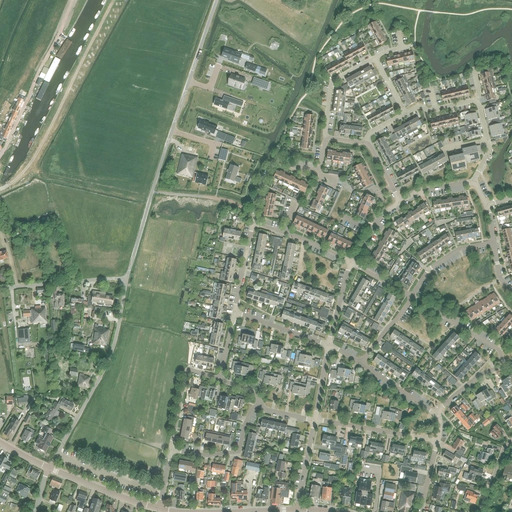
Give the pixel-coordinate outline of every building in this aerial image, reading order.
[(368,25),(371,30),(378,26),(376,21),(368,25)] [(371,30),(373,35),(381,31),(378,26),(371,30)] [(373,35),(376,40),(384,36),(381,31),(373,35)] [(384,36),(376,40),(378,45),(384,42),(386,41),(384,36)] [(67,39),(58,55),(63,58),(72,41),(67,39)] [(363,43),(358,46),(362,54),(367,51),(363,43)] [(358,46),(353,49),(357,56),(362,54),(358,46)] [(241,56),(235,53),(235,52),(225,49),(223,56),(228,58),(228,60),(239,63),(241,56)] [(353,49),(348,51),(352,59),(357,56),(353,49)] [(343,54),(345,57),(348,62),(352,59),(348,51),(343,54)] [(56,57),(45,80),(51,83),(62,60),(56,57)] [(342,58),(340,59),(345,67),(349,65),(348,62),(345,57),(342,58)] [(337,61),(335,62),(340,70),(345,67),(340,59),(337,61)] [(335,62),(330,65),(335,72),(340,70),(335,62)] [(335,72),(330,65),(326,67),(330,75),(335,72)] [(370,67),(365,69),(370,79),(377,75),(374,69),(372,71),(370,67)] [(486,73),(481,74),(482,79),(493,77),(492,71),(491,68),(485,70),(486,73)] [(360,72),(364,79),(365,81),(370,79),(365,69),(360,72)] [(360,72),(355,74),(359,82),(364,79),(360,72)] [(232,74),(228,85),(233,87),(234,84),(242,87),(245,79),(239,77),(240,77),(237,76),(236,76),(232,74)] [(355,74),(350,77),(355,87),(360,84),(359,82),(355,74)] [(397,81),(395,82),(398,87),(405,83),(407,81),(404,75),(401,75),(395,78),(397,81)] [(347,84),(345,85),(348,91),(351,89),(351,91),(356,88),(355,87),(350,77),(345,80),(347,84)] [(255,78),(252,84),(264,88),(267,82),(255,78)] [(44,81),(35,98),(40,100),(48,83),(44,81)] [(405,83),(398,87),(400,92),(408,87),(410,86),(407,81),(405,83)] [(335,96),(343,97),(345,97),(346,91),(346,92),(348,91),(345,85),(343,86),(341,87),(341,91),(336,90),(335,96)] [(403,96),(412,91),(413,91),(412,91),(410,87),(410,86),(408,87),(400,92),(403,96)] [(405,101),(413,97),(415,96),(412,91),(403,96),(405,101)] [(495,93),(486,95),(487,101),(489,100),(490,103),(496,102),(495,99),(496,99),(495,93)] [(229,103),(231,98),(224,96),(223,101),(216,98),(214,105),(223,108),(227,109),(229,103)] [(413,97),(405,101),(408,106),(416,102),(413,97)] [(236,100),(231,98),(229,103),(242,107),(242,106),(237,104),(236,100)] [(13,101),(12,104),(15,105),(20,107),(21,105),(22,106),(24,102),(23,101),(18,99),(17,100),(14,99),(14,100),(17,101),(16,103),(13,101)] [(490,108),(486,109),(487,115),(499,112),(497,107),(498,106),(499,105),(499,103),(495,104),(489,105),(490,108)] [(13,110),(10,118),(14,120),(16,116),(17,116),(20,111),(18,111),(20,107),(15,105),(12,104),(11,107),(13,108),(13,110)] [(390,104),(385,107),(390,114),(394,112),(390,104)] [(334,106),(333,112),(337,112),(337,116),(343,116),(343,117),(345,118),(345,117),(345,114),(343,113),(344,108),(342,107),(342,108),(334,106)] [(385,107),(381,109),(385,117),(390,114),(385,107)] [(381,109),(376,112),(380,120),(385,117),(381,109)] [(464,116),(465,121),(477,118),(475,113),(472,114),(471,111),(461,113),(461,117),(464,116)] [(376,112),(371,114),(375,122),(380,120),(376,112)] [(492,120),(493,122),(503,120),(501,117),(500,117),(499,112),(487,115),(489,120),(492,120)] [(375,122),(371,114),(366,117),(370,125),(375,122)] [(10,118),(6,125),(11,127),(13,123),(14,124),(15,120),(14,120),(10,118)] [(417,118),(413,120),(417,128),(421,125),(422,126),(425,125),(422,119),(419,120),(417,118)] [(465,127),(465,130),(475,128),(474,125),(478,124),(477,118),(465,121),(466,126),(465,127)] [(199,125),(198,128),(201,129),(210,133),(209,135),(216,138),(218,131),(216,130),(217,127),(212,125),(209,124),(209,122),(204,121),(204,122),(201,120),(201,121),(199,125)] [(413,120),(408,123),(413,132),(418,129),(417,128),(413,120)] [(490,126),(491,132),(503,129),(505,129),(505,126),(502,127),(501,124),(503,123),(503,120),(493,122),(494,125),(490,126)] [(408,123),(403,125),(408,135),(413,132),(408,123)] [(0,132),(0,139),(5,142),(6,140),(5,139),(5,138),(6,138),(8,133),(9,130),(11,131),(12,128),(10,128),(11,127),(6,125),(4,129),(2,128),(1,129),(0,131),(0,132)] [(403,125),(398,128),(403,135),(404,137),(408,135),(403,125)] [(403,135),(398,128),(394,130),(395,133),(392,135),(393,136),(394,138),(395,140),(396,140),(398,139),(399,140),(404,137),(403,135)] [(475,128),(465,130),(466,133),(468,133),(469,138),(481,136),(479,130),(476,131),(475,128)] [(503,129),(491,132),(493,137),(496,136),(497,139),(503,138),(507,137),(505,134),(504,134),(503,130),(503,129)] [(226,135),(224,141),(233,144),(235,138),(226,135)] [(376,141),(378,146),(386,142),(383,137),(376,141)] [(378,146),(381,151),(389,147),(386,142),(378,146)] [(449,158),(451,164),(452,170),(467,167),(466,162),(480,159),(479,154),(482,153),(480,146),(477,146),(462,149),(463,154),(449,158)] [(381,151),(383,156),(391,152),(389,147),(381,151)] [(383,156),(386,161),(394,156),(391,152),(383,156)] [(345,153),(344,162),(350,163),(352,163),(353,154),(351,153),(345,153)] [(437,154),(432,156),(437,166),(442,164),(438,157),(437,154)] [(443,154),(438,157),(442,164),(447,161),(443,154)] [(194,172),(198,158),(187,155),(186,156),(182,155),(177,174),(193,178),(194,173),(194,172)] [(394,156),(386,161),(389,166),(396,161),(394,156)] [(427,159),(429,162),(432,169),(437,166),(432,156),(427,159)] [(428,171),(424,164),(422,162),(418,164),(419,167),(423,174),(428,171)] [(429,162),(424,164),(428,171),(432,169),(429,162)] [(353,168),(355,173),(367,167),(367,166),(365,167),(363,163),(354,167),(353,168)] [(415,164),(410,167),(415,175),(419,172),(415,164)] [(230,165),(225,179),(234,182),(239,168),(230,165)] [(355,173),(358,178),(368,173),(366,169),(368,168),(367,167),(355,173)] [(410,167),(406,169),(410,177),(415,175),(410,167)] [(406,169),(401,172),(405,180),(410,177),(406,169)] [(273,178),(279,181),(283,172),(281,171),(280,172),(277,171),(273,178)] [(281,184),(283,185),(284,183),(287,176),(284,174),(285,173),(283,172),(279,181),(282,182),(281,184)] [(405,180),(401,172),(396,175),(400,183),(405,180)] [(192,182),(206,185),(208,176),(197,173),(197,174),(194,173),(193,178),(192,182)] [(358,178),(361,183),(372,177),(372,176),(370,177),(368,173),(358,178)] [(287,176),(284,183),(286,184),(289,185),(293,177),(291,176),(290,177),(287,176)] [(289,185),(294,188),(298,180),(295,179),(295,178),(293,177),(289,185)] [(372,177),(361,183),(363,188),(365,188),(367,187),(369,185),(371,184),(373,183),(371,179),(373,178),(372,177)] [(294,188),(300,190),(303,182),(301,180),(301,182),(298,180),(294,188)] [(303,182),(300,190),(305,193),(308,185),(305,184),(306,183),(303,182)] [(320,186),(318,191),(327,195),(328,193),(329,190),(330,188),(329,188),(325,186),(321,184),(320,186)] [(318,191),(317,193),(318,194),(317,197),(324,201),(327,195),(318,191)] [(362,198),(364,199),(372,203),(375,198),(370,196),(366,194),(365,197),(362,196),(362,198)] [(314,199),(313,202),(322,206),(323,203),(325,204),(326,201),(324,201),(317,197),(316,200),(314,199)] [(359,203),(361,204),(369,208),(370,205),(371,206),(372,203),(364,199),(362,202),(360,201),(359,203)] [(322,206),(313,202),(311,207),(319,211),(322,206)] [(424,203),(419,206),(424,214),(429,211),(424,203)] [(361,204),(359,210),(367,214),(368,211),(367,211),(369,208),(361,204)] [(418,209),(415,210),(419,217),(424,214),(419,206),(417,208),(418,209)] [(358,209),(355,214),(356,215),(365,219),(367,214),(359,210),(358,209)] [(411,211),(409,212),(415,220),(419,217),(415,210),(412,212),(411,211)] [(408,215),(405,217),(410,224),(411,225),(413,223),(412,222),(415,220),(409,212),(407,214),(408,215)] [(298,214),(293,223),(297,225),(296,226),(298,227),(302,218),(303,216),(298,214)] [(402,217),(400,219),(405,227),(408,225),(408,226),(411,225),(410,224),(405,217),(403,219),(402,217)] [(301,227),(304,228),(307,221),(302,218),(298,227),(300,228),(301,227)] [(405,227),(400,219),(395,222),(400,230),(405,227)] [(306,231),(308,232),(313,223),(307,221),(304,228),(307,229),(306,231)] [(311,231),(314,233),(318,226),(313,223),(308,232),(311,233),(311,231)] [(317,236),(319,237),(323,228),(318,226),(314,233),(317,234),(317,236)] [(471,226),(466,227),(467,230),(468,238),(471,238),(472,239),(474,239),(472,228),(471,226)] [(220,237),(219,241),(224,242),(225,238),(229,239),(231,229),(225,228),(223,237),(223,238),(220,237)] [(323,228),(319,237),(321,238),(322,236),(325,238),(328,231),(323,228)] [(428,228),(423,231),(425,233),(427,237),(432,235),(428,228)] [(386,231),(385,233),(393,238),(396,233),(389,229),(388,232),(386,231)] [(385,236),(383,239),(390,243),(393,238),(385,233),(384,235),(385,236)] [(331,234),(328,241),(331,242),(330,243),(332,244),(336,236),(331,234)] [(446,234),(441,237),(447,245),(448,244),(448,243),(450,241),(446,234)] [(335,244),(338,246),(342,238),(336,236),(332,244),(335,245),(335,244)] [(441,237),(436,241),(441,247),(444,246),(444,247),(447,245),(441,237)] [(341,248),(343,249),(347,241),(342,238),(338,246),(341,247),(341,248)] [(380,241),(379,243),(387,248),(390,243),(383,239),(382,242),(380,241)] [(347,241),(343,249),(345,250),(346,249),(349,250),(352,243),(347,241)] [(436,241),(432,244),(437,252),(439,250),(438,249),(441,247),(436,241)] [(379,246),(377,249),(384,253),(387,248),(379,243),(378,245),(379,246)] [(432,244),(427,247),(431,254),(434,252),(435,253),(437,252),(432,244)] [(427,247),(422,250),(427,258),(430,257),(429,255),(431,254),(427,247)] [(375,251),(373,253),(381,258),(383,255),(385,256),(386,254),(384,253),(377,249),(376,251),(375,251)] [(427,258),(422,250),(417,254),(422,260),(425,258),(426,260),(427,258)] [(0,260),(9,258),(7,251),(0,253),(0,252),(0,260)] [(381,258),(373,253),(372,255),(373,256),(372,259),(378,263),(381,258)] [(406,265),(409,266),(417,272),(420,267),(416,264),(417,261),(412,257),(410,260),(409,261),(408,263),(407,263),(406,265)] [(226,266),(225,269),(234,271),(236,265),(226,263),(224,263),(224,266),(226,266)] [(405,268),(404,270),(413,276),(414,273),(416,274),(417,272),(409,266),(407,269),(405,268)] [(404,270),(401,275),(411,281),(412,279),(411,279),(413,276),(404,270)] [(280,272),(278,278),(281,279),(289,280),(290,274),(282,273),(280,272)] [(233,277),(221,274),(220,280),(232,282),(233,277)] [(411,281),(401,275),(400,275),(396,281),(400,284),(402,282),(408,286),(411,281)] [(363,279),(360,284),(367,288),(369,289),(370,287),(368,286),(370,283),(363,279)] [(294,282),(291,290),(297,292),(300,284),(294,282)] [(213,289),(214,289),(226,291),(227,285),(214,283),(213,289)] [(297,292),(303,294),(305,286),(300,284),(297,292)] [(360,284),(357,289),(364,293),(367,288),(360,284)] [(305,295),(308,296),(311,288),(305,286),(303,294),(302,297),(304,298),(305,295)] [(247,298),(253,299),(255,292),(256,290),(248,287),(246,294),(248,295),(247,298)] [(311,297),(314,298),(317,290),(311,288),(308,296),(308,299),(310,299),(311,297)] [(214,289),(213,294),(225,297),(229,298),(229,295),(225,294),(226,291),(214,289)] [(357,289),(354,294),(361,298),(364,293),(357,289)] [(314,298),(313,301),(316,302),(317,299),(320,300),(323,292),(317,290),(314,298)] [(113,297),(105,295),(105,293),(92,291),(91,296),(88,296),(87,306),(91,306),(92,302),(98,303),(98,305),(103,306),(103,303),(112,304),(113,297)] [(253,299),(259,301),(261,293),(255,292),(253,299)] [(320,300),(326,302),(328,294),(323,292),(320,300)] [(259,301),(264,303),(267,295),(261,293),(259,301)] [(278,298),(276,306),(282,308),(283,304),(284,304),(285,300),(286,298),(285,298),(282,297),(283,294),(280,293),(279,296),(278,298)] [(491,294),(489,295),(495,305),(500,302),(494,293),(491,295),(491,294)] [(54,294),(54,299),(55,299),(55,303),(54,303),(54,309),(59,309),(59,306),(64,306),(64,294),(54,294)] [(211,300),(214,300),(224,302),(224,299),(225,297),(213,294),(212,294),(211,300)] [(272,297),(270,304),(276,306),(278,298),(279,296),(273,294),(272,297)] [(328,294),(326,302),(331,304),(334,297),(328,294)] [(354,294),(351,300),(358,304),(361,298),(354,294)] [(389,294),(386,299),(393,303),(396,298),(389,294)] [(264,303),(270,304),(272,297),(267,295),(264,303)] [(487,297),(485,299),(490,308),(495,305),(489,295),(487,297)] [(349,302),(348,304),(348,305),(355,309),(358,304),(351,300),(350,299),(350,300),(349,300),(348,301),(349,302)] [(386,299),(383,304),(390,308),(393,303),(386,299)] [(481,300),(479,302),(486,311),(490,308),(485,299),(482,301),(481,300)] [(478,304),(475,305),(481,315),(486,311),(479,302),(477,303),(478,304)] [(383,304),(380,309),(387,313),(390,308),(383,304)] [(472,306),(470,308),(476,318),(481,315),(475,305),(472,307),(472,306)] [(211,306),(210,311),(212,312),(221,314),(222,311),(226,312),(227,309),(224,308),(223,308),(213,306),(211,306)] [(32,316),(33,323),(46,322),(46,308),(41,309),(41,307),(35,308),(35,309),(31,310),(23,311),(23,317),(32,316)] [(283,314),(281,318),(287,320),(290,313),(291,310),(290,309),(289,310),(285,308),(284,311),(283,314)] [(476,318),(470,308),(468,309),(468,310),(465,312),(471,321),(476,318)] [(380,309),(377,315),(384,319),(387,313),(380,309)] [(210,311),(208,317),(211,317),(218,319),(217,321),(224,322),(224,319),(220,318),(221,316),(221,314),(212,312),(210,311)] [(293,322),(295,315),(296,312),(294,311),(293,314),(290,313),(287,320),(293,322)] [(293,322),(298,324),(301,317),(295,315),(293,322)] [(384,319),(377,315),(374,320),(381,324),(384,319)] [(298,324),(304,326),(307,319),(301,317),(298,324)] [(511,324),(506,318),(502,323),(508,328),(510,326),(511,327),(511,325),(511,324)] [(304,326),(310,328),(312,321),(307,319),(304,326)] [(310,328),(315,330),(318,323),(312,321),(310,328)] [(318,323),(315,330),(321,332),(323,328),(324,328),(326,323),(319,321),(318,323)] [(338,332),(344,335),(349,325),(344,322),(338,332)] [(502,323),(498,327),(505,333),(507,332),(505,331),(508,328),(502,323)] [(95,324),(94,327),(92,344),(106,346),(109,330),(105,329),(98,328),(98,325),(96,325),(96,324),(95,324)] [(349,338),(353,331),(354,328),(349,325),(344,335),(349,338)] [(496,326),(492,329),(494,331),(500,337),(502,334),(503,335),(505,333),(498,327),(497,327),(496,326)] [(209,333),(212,333),(221,335),(222,330),(213,328),(211,327),(209,333)] [(29,329),(18,330),(19,344),(30,343),(29,329)] [(349,338),(354,341),(358,334),(359,332),(357,330),(356,332),(353,331),(349,338)] [(390,337),(395,340),(400,333),(395,330),(390,337)] [(360,344),(363,337),(365,333),(362,332),(361,335),(358,334),(354,341),(360,344)] [(454,332),(450,337),(455,342),(459,337),(454,332)] [(395,340),(400,344),(405,337),(400,333),(395,340)] [(239,337),(238,345),(241,345),(243,346),(244,345),(244,343),(247,344),(249,336),(243,334),(242,338),(239,337)] [(249,336),(247,344),(254,345),(253,348),(257,349),(258,341),(255,340),(256,337),(249,336)] [(363,337),(360,344),(365,347),(369,339),(363,337)] [(400,344),(399,346),(401,347),(402,345),(405,347),(410,340),(405,337),(400,344)] [(450,337),(445,342),(451,347),(455,342),(450,337)] [(405,347),(410,350),(415,344),(410,340),(405,347)] [(445,342),(441,347),(447,351),(451,347),(445,342)] [(71,343),(70,349),(73,349),(73,350),(83,352),(84,348),(84,345),(74,344),(71,343)] [(270,352),(276,354),(278,346),(271,344),(271,347),(268,347),(266,355),(269,355),(270,352)] [(414,355),(415,354),(420,347),(415,344),(410,350),(409,352),(408,353),(413,356),(414,355)] [(278,346),(276,354),(282,355),(282,358),(285,359),(287,351),(283,350),(284,347),(278,346)] [(420,347),(415,354),(420,357),(425,350),(420,347)] [(441,347),(437,351),(442,356),(447,351),(441,347)] [(437,351),(433,356),(438,361),(441,358),(442,359),(444,358),(442,356),(437,351)] [(476,352),(471,357),(477,362),(481,357),(477,353),(476,352)] [(298,365),(304,367),(306,356),(300,354),(299,357),(296,357),(294,365),(298,365)] [(373,361),(378,365),(383,358),(378,355),(373,361)] [(460,355),(458,356),(459,357),(458,358),(459,359),(460,358),(461,359),(462,360),(460,363),(460,364),(461,364),(461,365),(463,366),(468,371),(472,366),(467,362),(462,357),(461,356),(460,355)] [(306,356),(304,367),(310,368),(313,369),(315,361),(312,360),(312,357),(306,356)] [(471,357),(467,362),(472,366),(477,362),(471,357)] [(378,365),(383,368),(388,361),(383,358),(378,365)] [(383,368),(389,371),(393,365),(388,361),(383,368)] [(234,362),(232,369),(235,370),(235,373),(241,375),(243,363),(237,362),(234,362)] [(243,363),(241,375),(247,376),(248,373),(251,374),(253,366),(249,365),(243,363)] [(389,371),(394,375),(398,368),(393,365),(389,371)] [(463,366),(458,371),(464,376),(468,371),(463,366)] [(70,375),(77,376),(78,368),(71,367),(70,375)] [(335,371),(333,378),(336,379),(336,380),(342,381),(343,377),(345,369),(338,368),(338,371),(335,371)] [(394,375),(399,378),(404,370),(402,368),(400,370),(398,368),(394,375)] [(412,375),(417,379),(422,372),(417,368),(412,375)] [(345,369),(343,377),(349,379),(348,381),(352,382),(354,374),(353,374),(351,374),(350,374),(351,370),(345,369)] [(404,370),(399,378),(404,382),(408,375),(410,373),(408,371),(405,369),(404,370)] [(261,379),(261,380),(264,380),(263,383),(270,385),(271,377),(272,374),(266,373),(266,370),(263,370),(261,379)] [(464,376),(458,371),(454,376),(460,381),(464,376)] [(417,379),(421,382),(426,376),(422,372),(417,379)] [(77,386),(88,388),(90,377),(87,377),(87,376),(80,374),(77,386)] [(271,377),(270,385),(276,386),(277,383),(280,384),(281,376),(278,375),(272,374),(271,377)] [(421,382),(426,386),(431,380),(426,376),(421,382)] [(511,384),(507,377),(502,381),(504,383),(501,385),(505,392),(508,390),(507,388),(511,384)] [(426,386),(431,390),(436,383),(431,380),(426,386)] [(291,382),(289,390),(292,390),(292,394),(298,395),(300,387),(294,386),(294,383),(291,382)] [(300,384),(298,395),(304,396),(305,393),(308,394),(310,382),(307,382),(306,385),(300,384)] [(431,390),(436,393),(441,387),(436,383),(431,390)] [(198,396),(200,388),(192,386),(191,392),(190,392),(189,395),(190,396),(197,398),(198,396)] [(200,386),(200,388),(198,396),(205,398),(205,396),(207,388),(200,386)] [(208,386),(207,388),(205,396),(213,398),(213,397),(214,397),(216,391),(215,391),(215,388),(208,386)] [(441,387),(436,393),(441,397),(447,389),(445,388),(444,389),(441,387)] [(487,389),(482,392),(486,399),(488,402),(493,399),(496,397),(491,390),(489,391),(487,389)] [(486,399),(482,392),(476,395),(478,398),(475,400),(479,407),(482,405),(480,402),(486,399)] [(218,401),(217,405),(218,405),(218,406),(218,409),(222,410),(222,409),(225,409),(226,408),(226,406),(228,397),(221,395),(219,402),(218,401)] [(226,408),(225,409),(229,410),(230,408),(233,409),(233,408),(234,405),(236,397),(229,395),(228,397),(226,406),(226,408)] [(236,395),(236,397),(233,408),(241,409),(241,406),(242,406),(244,400),(243,400),(244,397),(236,395)] [(24,398),(18,399),(18,405),(27,404),(26,398),(26,396),(24,396),(23,396),(24,398)] [(63,398),(59,405),(60,405),(60,406),(69,411),(70,410),(71,410),(74,405),(73,405),(73,404),(63,398)] [(330,409),(337,410),(338,401),(331,400),(330,409)] [(352,411),(358,413),(360,405),(361,401),(354,401),(351,400),(349,408),(353,408),(352,411)] [(60,405),(59,405),(54,402),(51,408),(49,407),(43,418),(50,421),(53,416),(57,418),(59,413),(57,411),(60,406),(60,405)] [(360,405),(358,413),(365,414),(366,411),(369,411),(370,404),(366,403),(366,406),(360,405)] [(456,406),(451,410),(455,415),(466,406),(463,404),(460,406),(458,408),(456,406)] [(508,404),(505,406),(503,408),(506,413),(511,409),(508,404)] [(455,415),(459,420),(465,416),(462,413),(468,409),(466,406),(455,415)] [(377,407),(375,415),(379,415),(382,416),(381,419),(387,420),(389,412),(383,411),(384,408),(380,407),(377,407)] [(389,412),(387,420),(394,421),(394,418),(401,419),(402,416),(401,415),(402,411),(389,409),(389,412)] [(459,420),(464,425),(474,416),(472,414),(467,418),(465,416),(459,420)] [(185,419),(183,425),(193,427),(194,417),(188,416),(187,419),(185,419)] [(474,416),(464,425),(468,430),(473,426),(471,423),(476,419),(474,416)] [(14,431),(19,422),(13,418),(8,427),(8,426),(3,434),(8,436),(12,430),(14,431)] [(482,423),(485,427),(490,422),(487,419),(482,423)] [(281,423),(279,431),(286,432),(288,432),(289,427),(287,427),(287,425),(281,423)] [(495,428),(491,433),(494,436),(492,437),(495,440),(496,439),(501,434),(499,432),(502,429),(497,424),(494,427),(495,428)] [(39,436),(35,443),(38,445),(37,447),(40,449),(40,450),(43,452),(44,451),(46,452),(48,447),(49,447),(50,446),(50,445),(50,444),(49,443),(52,438),(51,437),(49,436),(50,433),(52,430),(50,429),(44,426),(41,432),(46,434),(43,439),(39,436)] [(35,432),(31,429),(28,428),(26,430),(25,430),(21,439),(27,442),(29,437),(32,438),(34,435),(33,434),(35,432)] [(204,431),(202,437),(206,438),(205,440),(211,442),(213,434),(213,432),(204,431)] [(225,437),(223,444),(229,445),(232,445),(234,437),(225,435),(225,437)] [(324,435),(322,443),(328,445),(331,445),(330,449),(330,450),(341,452),(343,445),(335,443),(336,438),(324,435)] [(355,444),(354,447),(357,448),(357,447),(358,444),(361,445),(363,438),(357,437),(355,444)] [(462,457),(462,456),(466,450),(461,447),(464,442),(458,438),(452,448),(457,451),(456,453),(462,457)] [(366,447),(365,451),(368,452),(376,454),(376,450),(377,443),(371,442),(371,446),(369,446),(369,447),(366,447)] [(376,450),(376,454),(379,454),(379,453),(383,454),(384,448),(383,448),(383,445),(377,443),(376,450)] [(390,453),(397,455),(399,446),(393,444),(392,448),(391,447),(390,453)] [(341,456),(340,465),(346,466),(348,454),(347,454),(348,448),(344,447),(344,448),(342,447),(341,456)] [(478,455),(477,459),(481,460),(481,459),(489,462),(493,450),(487,448),(486,454),(481,452),(480,455),(478,455)] [(411,457),(411,461),(418,462),(419,458),(420,452),(414,451),(413,457),(411,457)] [(452,462),(455,456),(454,456),(446,451),(442,457),(452,462)] [(418,462),(420,462),(424,463),(426,453),(420,452),(419,458),(418,462)] [(320,453),(319,459),(329,462),(331,455),(320,453)] [(455,456),(460,459),(466,462),(467,460),(462,456),(462,457),(456,453),(454,456),(455,456)] [(1,457),(0,459),(0,467),(0,468),(1,466),(4,467),(9,469),(11,465),(5,462),(7,460),(1,457)] [(194,473),(195,473),(197,465),(193,464),(193,463),(180,461),(179,468),(191,471),(191,472),(192,472),(194,473)] [(279,461),(276,471),(279,472),(278,476),(284,478),(285,474),(283,473),(285,462),(279,461)] [(260,465),(247,462),(245,469),(259,472),(260,465)] [(212,472),(224,474),(225,466),(214,464),(212,472)] [(511,464),(510,464),(508,467),(506,466),(503,476),(504,476),(503,480),(507,482),(509,478),(511,478),(511,464)] [(405,474),(404,479),(404,480),(416,482),(418,474),(412,472),(413,468),(401,466),(400,473),(401,473),(405,474)] [(439,467),(438,475),(442,475),(441,480),(444,480),(445,476),(448,477),(450,470),(456,472),(457,469),(449,467),(448,470),(439,467)] [(465,473),(463,478),(471,481),(472,479),(475,480),(476,477),(476,476),(479,477),(480,476),(481,476),(483,470),(471,467),(469,474),(465,473)] [(26,474),(30,476),(36,479),(39,473),(39,472),(37,471),(33,469),(32,472),(28,470),(26,474)] [(9,476),(15,478),(17,472),(12,470),(9,476)] [(222,479),(222,481),(227,483),(227,481),(228,482),(230,474),(226,473),(225,472),(224,476),(225,476),(225,479),(222,479)] [(310,493),(309,497),(314,498),(315,499),(316,500),(318,499),(320,488),(321,488),(323,475),(317,473),(316,479),(314,479),(312,488),(312,489),(311,489),(310,493)] [(175,474),(174,480),(185,482),(186,476),(175,474)] [(8,476),(7,480),(10,481),(10,482),(11,483),(11,484),(14,485),(16,480),(12,478),(11,479),(11,478),(8,476)] [(49,485),(59,489),(62,481),(52,478),(49,485)] [(360,505),(366,506),(366,505),(371,506),(373,494),(367,493),(367,491),(370,492),(372,481),(360,479),(358,490),(362,491),(362,493),(357,492),(355,504),(360,504),(360,505)] [(207,481),(207,487),(207,489),(212,489),(212,488),(214,489),(214,488),(215,488),(215,486),(215,481),(207,481)] [(273,487),(271,500),(273,500),(272,503),(279,504),(280,504),(281,499),(280,499),(280,493),(284,493),(284,494),(286,494),(287,493),(287,492),(286,491),(287,490),(288,490),(289,483),(285,483),(274,481),(273,487)] [(331,488),(328,488),(329,482),(322,481),(321,488),(324,488),(323,492),(322,499),(330,500),(331,488)] [(238,499),(237,499),(237,500),(247,500),(248,491),(241,491),(241,483),(238,483),(238,499)] [(382,501),(380,511),(386,511),(392,511),(395,500),(393,499),(396,485),(387,483),(383,499),(384,499),(383,502),(382,501)] [(434,494),(433,498),(440,500),(442,491),(449,493),(451,485),(447,485),(446,484),(443,483),(440,483),(439,487),(435,486),(433,494),(434,494)] [(15,492),(16,493),(25,497),(30,489),(19,484),(15,492)] [(184,485),(180,485),(179,485),(179,489),(180,489),(180,491),(177,490),(176,495),(177,495),(177,499),(184,500),(185,491),(184,491),(184,485)] [(350,503),(352,488),(352,485),(349,485),(349,488),(340,487),(339,496),(343,496),(342,504),(348,504),(348,503),(350,503)] [(0,501),(4,503),(6,498),(8,494),(9,492),(11,489),(8,488),(8,487),(4,486),(3,489),(2,491),(1,491),(0,494),(0,495),(0,501)] [(256,500),(261,501),(262,494),(263,494),(264,487),(263,490),(258,489),(257,494),(257,495),(256,495),(256,500)] [(50,499),(56,502),(60,492),(53,490),(50,499)] [(79,491),(77,498),(80,500),(80,502),(79,502),(77,508),(81,509),(84,502),(87,494),(79,491)] [(412,508),(415,493),(402,491),(399,509),(401,509),(400,511),(407,511),(409,507),(412,508)] [(467,491),(466,494),(465,497),(471,499),(470,502),(475,504),(478,495),(474,494),(475,493),(467,491)] [(208,504),(214,505),(220,505),(221,498),(216,498),(216,494),(209,493),(208,504)] [(98,511),(101,502),(100,502),(101,501),(94,499),(94,500),(93,500),(91,504),(91,503),(89,508),(90,508),(89,510),(85,509),(83,511),(98,511)]
